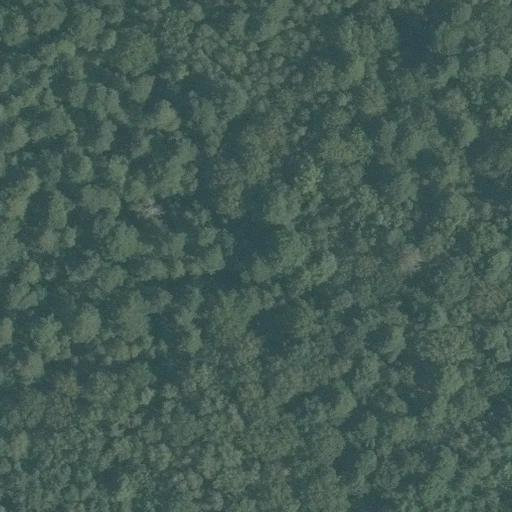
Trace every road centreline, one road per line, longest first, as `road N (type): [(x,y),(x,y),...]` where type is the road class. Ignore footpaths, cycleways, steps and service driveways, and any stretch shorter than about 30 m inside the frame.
road 1 (track): [(294,511),(135,0)]
road 2 (track): [(373,511),(511,375)]
road 3 (track): [(0,428),(156,511)]
